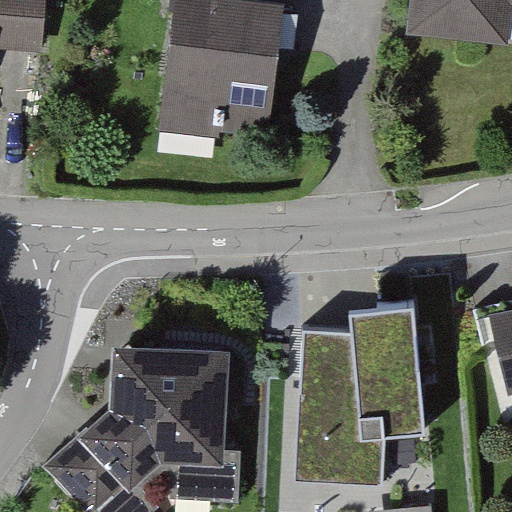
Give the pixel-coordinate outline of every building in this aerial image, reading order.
[(41,0),(0,0),(0,48),(36,53),(41,0)] [(293,6),(236,0),(160,0),(149,112),(280,126),(293,6)] [(511,0),(412,0),(409,34),(503,43),(507,4),(511,4),(511,0)] [(511,418),(511,290),(482,297),(507,419),(511,418)] [(405,502),(404,302),(298,329),(283,491),(405,502)] [(223,510),(225,355),(99,343),(105,404),(31,468),(73,511),(148,511),(154,508),(223,510)]
